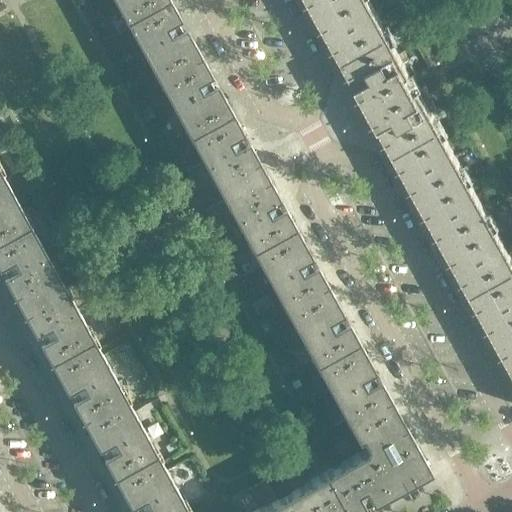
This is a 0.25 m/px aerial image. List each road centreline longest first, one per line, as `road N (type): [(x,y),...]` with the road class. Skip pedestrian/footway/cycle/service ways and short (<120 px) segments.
road 1 (residential): [(316,136),(313,193),(486,508)]
road 2 (residential): [(511,429),(367,168),(316,136)]
road 3 (residential): [(97,511),(11,355),(0,349)]
road 4 (residential): [(208,0),(270,110),(316,136)]
road 5 (residential): [(316,136),(320,88),(271,0)]
